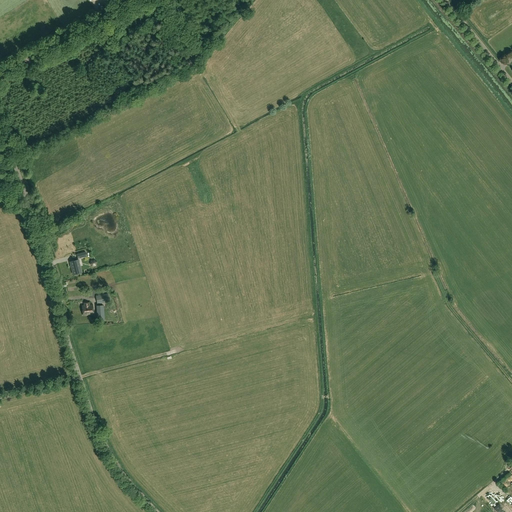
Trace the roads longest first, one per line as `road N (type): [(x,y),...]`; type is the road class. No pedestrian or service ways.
road 1 (unclassified): [(159,511),(105,447),(65,332),(59,287),(0,126)]
road 2 (unclassified): [(0,73),(139,0)]
